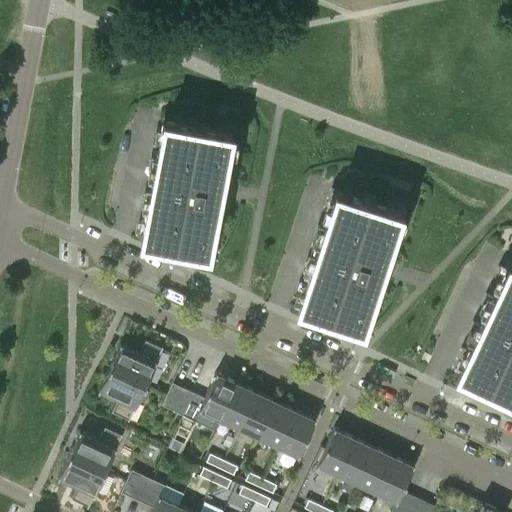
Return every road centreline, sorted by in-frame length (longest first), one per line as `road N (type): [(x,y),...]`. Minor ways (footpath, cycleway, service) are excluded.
road 1 (residential): [(511,450),(0,201)]
road 2 (residential): [(0,244),(511,484)]
road 3 (residential): [(0,201),(39,0)]
